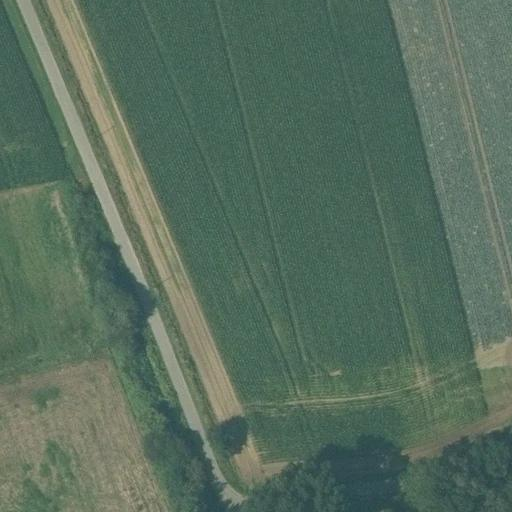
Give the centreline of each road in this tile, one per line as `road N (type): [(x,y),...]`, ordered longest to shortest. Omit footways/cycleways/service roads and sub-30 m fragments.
road 1 (unclassified): [(234,511),(21,0)]
road 2 (unclassified): [(239,511),(412,479),(511,437)]
